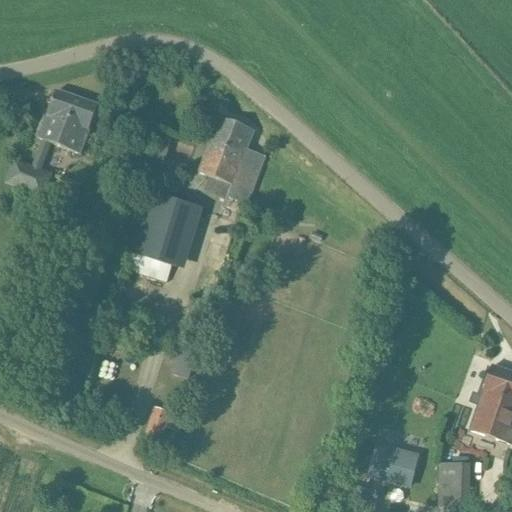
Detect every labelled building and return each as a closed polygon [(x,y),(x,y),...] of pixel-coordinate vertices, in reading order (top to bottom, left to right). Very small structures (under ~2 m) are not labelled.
[(98,108),(55,92),(39,139),(81,155),(98,108)] [(253,134),(219,120),(198,175),(224,185),(220,196),(246,206),(264,159),(246,152),(253,134)] [(145,154),(127,148),(116,178),(134,185),(145,154)] [(34,168),(17,161),(7,184),(25,191),(34,168)] [(165,285),(188,206),(175,202),(182,177),(151,168),(120,271),(165,285)] [(237,269),(234,281),(244,284),(248,273),(237,269)] [(206,316),(190,312),(172,376),(188,381),(206,316)] [(511,437),(511,374),(491,368),(470,433),(509,446),(511,437)] [(154,410),(145,439),(161,444),(166,430),(180,434),(184,420),(154,410)] [(415,457),(406,454),(405,455),(377,448),(369,479),(407,489),(413,469),(415,468),(417,459),(415,457)] [(463,467),(439,467),(438,509),(462,509),(463,467)]
